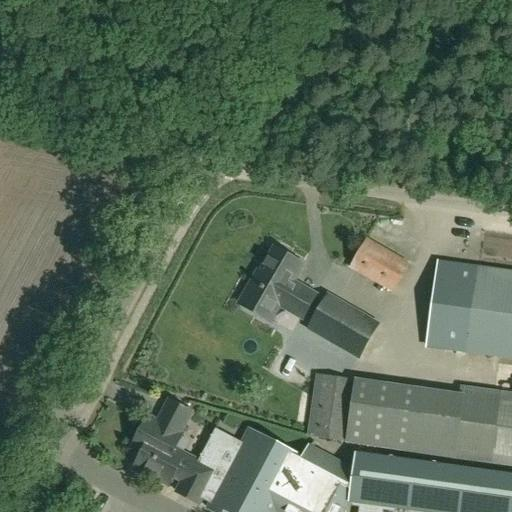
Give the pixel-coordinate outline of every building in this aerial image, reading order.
[(392,291),(408,263),(367,239),(351,267),(392,291)] [(275,249),(261,274),(258,273),(240,304),(270,321),(279,305),(302,318),(315,296),(292,282),(302,265),(288,257),(287,253),(281,249),(277,251),(275,249)] [(446,333),(444,349),(511,357),(511,273),(455,265),(453,281),(438,279),(435,298),(437,299),(435,314),(433,313),(431,331),(446,333)] [(328,297),(310,329),(359,357),(377,325),(328,297)] [(317,375),(309,438),(342,442),(351,380),(317,375)] [(511,395),(462,388),(461,395),(356,380),(347,441),(511,465),(511,395)] [(132,447),(142,453),(135,467),(168,485),(171,479),(185,484),(181,494),(199,503),(216,471),(174,449),(182,435),(180,433),(191,412),(170,401),(158,422),(148,417),(132,447)] [(276,511),(277,511),(343,511),(349,503),(418,511),(511,511),(511,476),(355,453),(353,468),(348,466),(345,473),(307,455),(304,459),(250,430),(208,509),(214,511),(276,511)]
